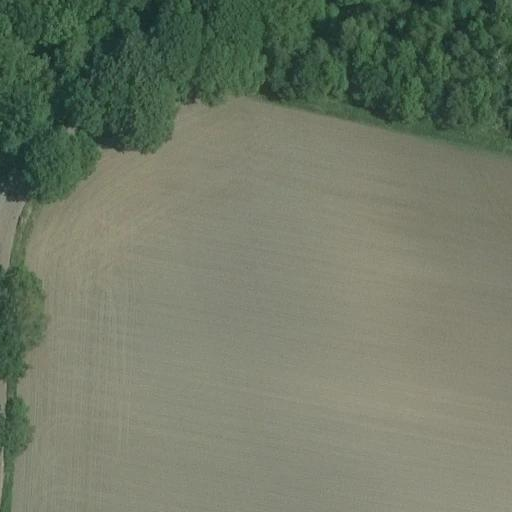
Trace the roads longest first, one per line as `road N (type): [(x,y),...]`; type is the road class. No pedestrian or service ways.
road 1 (tertiary): [(331,0),(46,151),(10,208)]
road 2 (tertiary): [(10,208),(0,331)]
